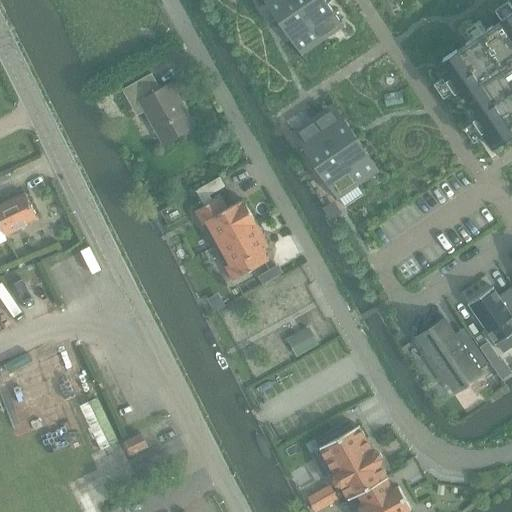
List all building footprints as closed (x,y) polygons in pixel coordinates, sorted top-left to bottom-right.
[(263,0),(279,22),(300,7),(294,0),(263,0)] [(325,0),(310,0),(300,7),(322,41),(343,27),(325,0)] [(443,78),(434,84),(444,98),(453,92),(463,107),(474,122),(464,129),(474,142),(483,136),(492,149),(493,148),(511,135),(511,6),(509,1),(495,10),(501,20),(486,30),(480,21),(466,30),(472,40),(435,65),(443,78)] [(117,3),(90,18),(95,27),(96,28),(102,39),(103,41),(114,61),(159,36),(148,15),(137,21),(132,24),(125,11),(131,9),(130,7),(122,12),(117,3)] [(300,7),(279,22),(301,55),(322,41),(300,7)] [(194,127),(171,84),(160,90),(151,74),(123,90),(129,102),(138,97),(163,143),(194,127)] [(313,119),(335,152),(356,138),(334,105),(313,119)] [(313,119),(292,133),(315,166),(335,152),(313,119)] [(379,171),(356,138),(335,152),(358,185),(379,171)] [(337,199),(358,185),(335,152),(315,166),(337,199)] [(195,191),(203,207),(213,201),(210,196),(226,187),(220,177),(195,191)] [(21,225),(37,218),(26,193),(0,205),(0,222),(6,236),(22,228),(21,225)] [(203,207),(195,212),(202,226),(207,223),(218,244),(256,223),(243,200),(227,209),(221,197),(213,201),(203,207)] [(225,267),(233,281),(269,261),(262,250),(269,246),(256,223),(218,244),(230,265),(225,267)] [(264,284),(273,278),(270,272),(260,277),(264,284)] [(493,287),(468,305),(468,306),(469,305),(496,343),(495,344),(495,345),(498,343),(503,352),(511,346),(511,317),(511,288),(498,297),(493,289),(494,288),(493,287)] [(480,375),(478,371),(488,365),(470,338),(460,344),(454,335),(443,320),(418,337),(455,392),(480,375)] [(318,344),(312,334),(311,334),(291,345),(297,356),(318,344)] [(511,373),(502,360),(500,361),(488,343),(480,349),(502,379),(511,373)] [(335,486),(341,487),(349,501),(358,496),(364,506),(359,509),(360,511),(407,511),(411,510),(399,487),(393,490),(387,479),(389,479),(381,465),(383,459),(380,454),(374,452),(359,426),(319,448),(334,475),(332,480),(335,486)] [(131,455),(148,447),(142,435),(125,442),(131,455)] [(309,499),(316,510),(336,499),(330,488),(309,499)]
